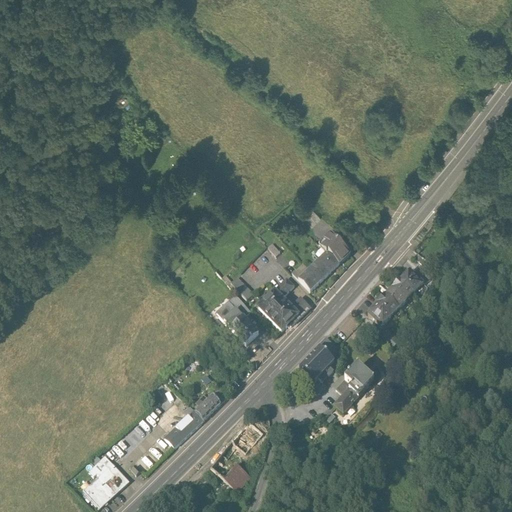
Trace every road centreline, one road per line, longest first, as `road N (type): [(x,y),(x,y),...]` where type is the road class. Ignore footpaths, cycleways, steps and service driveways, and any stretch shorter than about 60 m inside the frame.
road 1 (primary): [(260,389),(379,259),(511,93)]
road 2 (primary): [(138,511),(260,389)]
road 3 (tertiary): [(260,389),(275,441),(254,511)]
